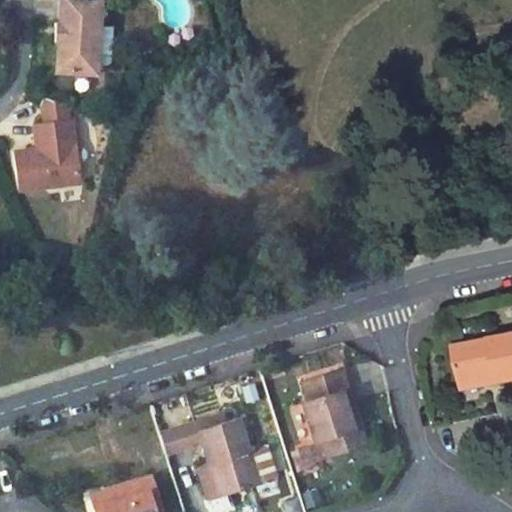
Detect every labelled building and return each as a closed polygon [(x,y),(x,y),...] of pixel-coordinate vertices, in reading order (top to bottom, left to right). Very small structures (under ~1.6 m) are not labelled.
[(54,0),(52,16),(59,18),(58,38),(50,37),(47,65),(91,71),(99,0),(54,0)] [(46,15),(46,35),(50,37),(58,38),(59,18),(52,16),(46,15)] [(15,184),(84,174),(74,115),(70,115),(67,99),(54,94),(46,100),(50,118),(35,121),(37,133),(42,132),(44,144),(39,145),(10,149),(15,184)] [(511,329),(451,339),(457,379),(493,373),(494,379),(511,376),(511,329)] [(337,366),(300,379),(305,396),(297,397),(310,439),(316,437),(322,455),(354,444),(336,389),(344,386),(337,366)] [(493,373),(457,379),(459,386),(494,379),(493,373)] [(344,386),(336,389),(354,444),(362,443),(344,386)] [(240,418),(201,429),(205,441),(221,493),(259,482),(240,418)] [(199,425),(161,437),(167,453),(205,441),(201,429),(199,425)] [(163,511),(151,472),(88,491),(94,511),(163,511)] [(247,511),(268,511),(267,501),(246,504),(247,511)]
